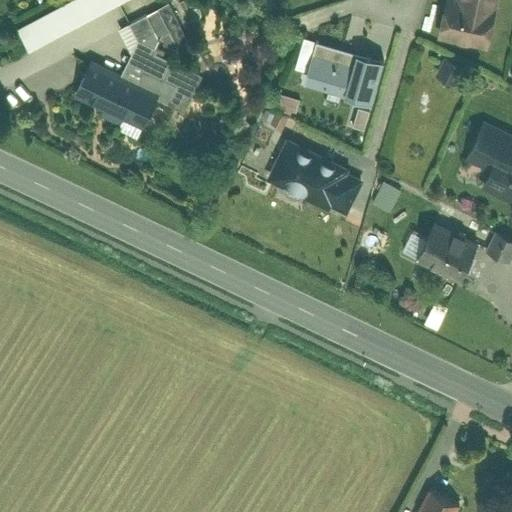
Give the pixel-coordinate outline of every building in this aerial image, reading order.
[(59,0),(17,22),(29,45),(113,0),(59,0)] [(202,69),(166,52),(194,45),(170,0),(164,0),(129,18),(137,36),(120,70),(89,56),(74,93),(141,125),(158,95),(186,106),(202,69)] [(443,0),(436,35),(488,46),(498,0),(443,0)] [(313,34),(302,78),(374,96),(386,52),(313,34)] [(445,54),(436,74),(459,85),(468,64),(445,54)] [(299,94),(280,89),(276,104),(295,109),(299,94)] [(370,104),(357,101),(353,121),(365,124),(370,104)] [(488,165),(481,184),(511,196),(511,133),(480,121),(466,157),(488,165)] [(288,132),(269,175),(346,210),(365,167),(288,132)] [(373,201),(390,209),(401,186),(385,178),(373,201)] [(437,212),(416,258),(459,278),(481,233),(437,212)] [(486,248),(507,258),(511,247),(511,232),(497,225),(486,248)] [(431,483),(417,511),(456,511),(463,498),(431,483)]
